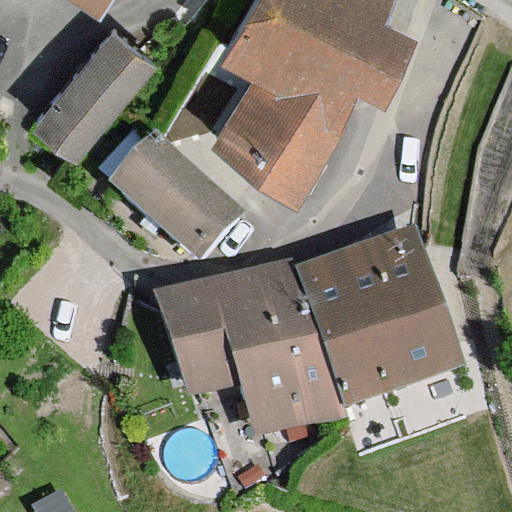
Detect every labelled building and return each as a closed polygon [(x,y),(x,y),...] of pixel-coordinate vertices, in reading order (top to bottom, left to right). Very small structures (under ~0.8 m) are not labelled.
[(214,134),(293,187),(345,103),(382,0),(247,0),(223,41),(257,63),(214,134)] [(116,23),(38,112),(76,145),(154,56),(142,46),(116,23)] [(241,215),(161,144),(124,186),(206,255),(241,215)] [(421,238),(308,275),(356,416),(468,378),(421,238)] [(308,275),(174,313),(200,406),(246,393),(262,451),(356,416),(308,275)]
